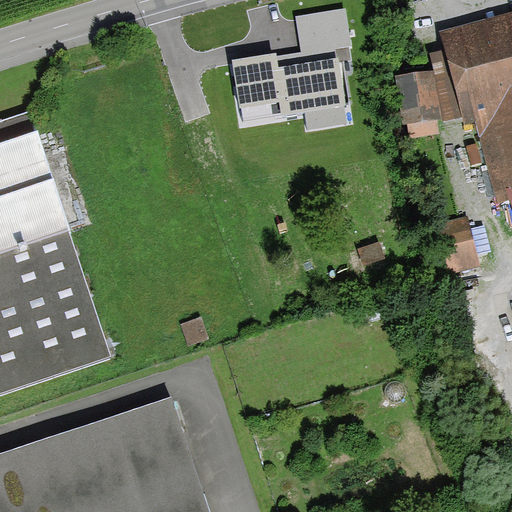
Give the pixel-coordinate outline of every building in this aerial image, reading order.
[(511,13),(446,27),(463,115),(486,110),(502,195),(511,193),(511,13)] [(430,69),(397,74),(406,125),(439,120),(430,69)] [(29,117),(0,126),(0,396),(110,360),(29,117)] [(463,218),(436,224),(448,267),(474,260),(463,218)] [(199,316),(177,324),(185,343),(206,335),(199,316)] [(203,511),(167,401),(0,455),(0,511),(203,511)]
